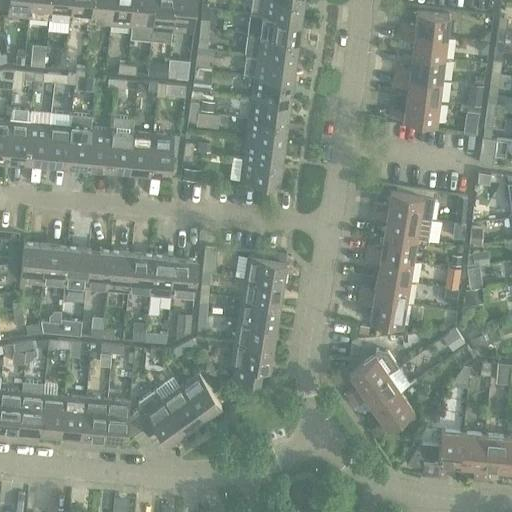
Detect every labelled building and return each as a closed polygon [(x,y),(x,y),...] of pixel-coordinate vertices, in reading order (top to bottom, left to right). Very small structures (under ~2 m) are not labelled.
[(8,0),(7,14),(29,16),(30,0),(8,0)] [(30,0),(29,16),(50,18),(51,0),(30,0)] [(51,0),(50,18),(70,20),(71,0),(51,0)] [(71,0),(70,20),(90,22),(92,5),(92,0),(71,0)] [(92,0),(92,5),(90,22),(111,24),(113,0),(92,0)] [(113,0),(111,24),(132,25),(132,24),(134,0),(113,0)] [(132,28),(131,37),(151,39),(152,28),(152,26),(154,12),(154,0),(134,0),(132,24),(132,25),(132,26),(132,28)] [(152,28),(151,39),(171,41),(172,32),(172,29),(172,28),(175,7),(175,0),(154,0),(154,12),(152,26),(152,28)] [(172,28),(172,29),(194,31),(196,0),(175,0),(175,7),(172,28)] [(252,0),(251,14),(301,21),(304,1),(299,0),(252,0)] [(402,23),(401,30),(447,37),(450,14),(417,10),(415,25),(402,23)] [(251,14),(248,34),(298,41),(301,21),(251,14)] [(498,29),(506,31),(508,18),(499,17),(498,29)] [(200,27),(199,35),(208,36),(209,28),(209,26),(200,25),(200,27)] [(498,29),(496,41),(505,42),(506,31),(498,29)] [(401,30),(400,38),(413,40),(412,54),(445,58),(447,37),(401,30)] [(480,33),(479,40),(490,41),(491,31),(484,30),(480,33)] [(245,54),(246,55),(296,61),(298,41),(248,34),(245,54)] [(199,35),(198,46),(208,48),(209,36),(208,36),(199,35)] [(477,39),(476,47),(481,53),(488,54),(489,42),(490,41),(479,40),(477,39)] [(198,48),(195,68),(204,69),(212,70),(215,51),(215,49),(209,48),(208,48),(198,46),(198,47),(198,48)] [(32,54),(31,65),(44,66),(45,54),(32,54)] [(396,66),(395,74),(399,74),(442,79),(445,58),(412,54),(410,68),(396,66)] [(16,55),(16,63),(16,64),(24,64),(25,55),(16,55)] [(244,74),(254,75),(254,77),(293,82),(296,61),(246,55),(244,74)] [(55,58),(54,67),(65,68),(66,59),(55,58)] [(493,63),(492,72),(500,73),(502,61),(493,59),(493,63)] [(119,63),(118,73),(121,73),(127,73),(128,65),(128,64),(119,63)] [(158,70),(158,76),(167,77),(168,67),(169,64),(164,63),(158,70)] [(128,65),(127,73),(135,74),(136,66),(128,65)] [(77,66),(76,75),(84,76),(85,76),(85,67),(77,66)] [(168,67),(167,77),(176,78),(177,69),(177,68),(168,67)] [(23,79),(33,80),(34,71),(23,70),(23,79)] [(194,78),(203,79),(204,71),(195,70),(194,78)] [(34,71),(33,80),(42,81),(43,72),(34,71)] [(491,72),(490,85),(499,86),(500,73),(492,72),(491,72)] [(67,83),(75,84),(76,75),(67,74),(67,83)] [(395,74),(394,85),(408,86),(406,97),(429,99),(440,101),(442,79),(399,74),(395,74)] [(76,75),(75,84),(84,85),(84,76),(76,75)] [(476,75),(475,83),(483,84),(485,77),(476,75)] [(254,77),(251,98),(290,102),(293,82),(254,77)] [(108,87),(116,88),(116,79),(108,78),(108,87)] [(116,79),(116,88),(126,89),(127,80),(116,79)] [(157,91),(158,82),(149,81),(148,90),(157,91)] [(165,95),(185,97),(186,85),(166,83),(165,95)] [(467,96),(466,103),(480,105),(483,86),(475,85),(473,97),(467,96)] [(391,110),(390,117),(399,119),(402,119),(402,123),(432,127),(433,123),(437,123),(440,101),(429,99),(406,97),(405,111),(399,111),(391,110)] [(251,98),(248,118),(287,123),(290,102),(251,98)] [(202,100),(201,110),(213,111),(214,102),(202,100)] [(190,101),(189,110),(198,111),(199,103),(191,101),(190,101)] [(487,102),(485,115),(494,116),(496,103),(487,102)] [(468,104),(466,114),(479,116),(480,106),(468,104)] [(9,120),(6,159),(26,161),(30,122),(31,109),(10,107),(9,120)] [(189,110),(188,117),(197,119),(198,111),(189,110)] [(50,123),(46,163),(66,165),(70,125),(71,113),(51,111),(50,123)] [(111,129),(108,169),(128,170),(132,131),(133,117),(114,115),(113,129),(111,129)] [(485,115),(484,127),(492,129),(494,116),(485,115)] [(0,118),(0,158),(6,159),(9,120),(0,118)] [(248,118),(246,138),(284,143),(287,123),(248,118)] [(30,122),(26,161),(46,163),(50,123),(30,122)] [(70,125),(66,165),(87,167),(90,127),(70,125)] [(90,127),(87,167),(108,169),(111,129),(90,127)] [(132,131),(128,170),(148,172),(152,133),(132,131)] [(152,133),(148,172),(171,174),(174,135),(152,133)] [(480,155),(479,162),(492,164),(493,155),(496,139),(496,138),(491,137),(482,136),(482,137),(480,150),(480,153),(480,155)] [(246,138),(243,158),(282,163),(284,143),(246,138)] [(185,142),(184,150),(193,151),(194,143),(194,142),(185,140),(185,142)] [(198,141),(197,150),(210,152),(211,142),(198,141)] [(184,150),(183,159),(192,160),(193,151),(184,150)] [(282,163),(243,158),(233,157),(230,178),(240,179),(240,180),(279,185),(282,163)] [(184,167),(183,179),(200,181),(201,170),(184,167)] [(375,203),(374,210),(399,214),(431,219),(435,198),(424,196),(391,190),(389,205),(375,203)] [(473,205),(471,221),(489,219),(489,218),(489,217),(489,214),(489,210),(489,207),(488,207),(473,205)] [(456,208),(455,221),(465,222),(467,209),(466,209),(458,208),(456,208)] [(386,220),(384,233),(417,239),(428,241),(431,219),(399,214),(374,210),(372,218),(386,220)] [(453,221),(452,237),(454,237),(455,237),(463,238),(465,238),(466,223),(465,223),(465,222),(455,221),(453,221)] [(470,225),(469,242),(482,243),(483,226),(470,225)] [(368,245),(367,253),(399,258),(413,260),(417,239),(384,233),(382,247),(368,245)] [(23,242),(19,279),(43,282),(46,244),(47,242),(23,240),(23,242)] [(46,244),(43,282),(65,284),(68,246),(68,244),(47,242),(46,244)] [(10,244),(8,257),(17,257),(18,245),(10,244)] [(68,246),(65,284),(85,286),(86,286),(90,248),(90,246),(68,244),(68,246)] [(90,248),(86,286),(107,288),(111,250),(111,248),(90,246),(90,248)] [(202,271),(211,272),(215,273),(218,248),(205,247),(202,271)] [(111,250),(107,288),(129,290),(132,253),(133,251),(111,248),(111,250)] [(488,250),(472,252),(474,266),(490,264),(488,250)] [(132,253),(129,290),(151,292),(152,281),(154,255),(154,253),(133,251),(132,253)] [(152,281),(151,292),(172,294),(176,257),(176,255),(154,253),(154,255),(152,281)] [(379,263),(377,276),(410,281),(413,260),(399,258),(367,253),(366,261),(379,263)] [(176,257),(172,294),(194,296),(198,259),(198,257),(176,255),(176,257)] [(452,255),(452,264),(461,265),(462,256),(452,255)] [(248,256),(245,278),(283,283),(286,262),(248,256)] [(8,257),(7,268),(16,269),(17,257),(8,257)] [(6,280),(15,280),(16,269),(7,268),(6,280)] [(202,271),(201,283),(210,284),(211,272),(202,271)] [(361,287),(360,295),(399,302),(406,303),(410,281),(377,276),(375,290),(361,287)] [(245,278),(241,299),(280,305),(283,283),(245,278)] [(446,279),(445,286),(446,287),(457,289),(458,281),(446,279)] [(481,279),(469,280),(470,288),(482,286),(481,279)] [(446,287),(444,300),(456,302),(458,289),(457,289),(446,287)] [(481,288),(466,290),(468,305),(483,303),(481,288)] [(403,325),(406,303),(399,302),(360,295),(359,303),(372,305),(370,320),(403,325)] [(241,299),(238,320),(276,326),(280,305),(241,299)] [(12,303),(14,314),(22,313),(20,301),(12,303)] [(199,303),(198,314),(207,315),(208,304),(199,303)] [(178,312),(175,340),(191,332),(193,313),(178,312)] [(25,325),(22,313),(14,314),(16,327),(25,325)] [(198,314),(197,327),(206,327),(207,315),(198,314)] [(61,322),(60,332),(80,334),(82,320),(61,318),(61,322)] [(238,320),(235,342),(273,347),(276,326),(238,320)] [(41,321),(41,322),(41,323),(43,331),(60,332),(61,322),(49,321),(44,321),(41,321)] [(472,321),(463,328),(470,338),(480,332),(472,321)] [(413,322),(411,330),(422,332),(424,323),(413,322)] [(26,326),(27,335),(43,332),(41,323),(26,326)] [(360,324),(359,334),(369,335),(370,326),(360,324)] [(91,336),(103,337),(104,328),(102,328),(102,326),(92,325),(91,336)] [(456,327),(443,336),(453,351),(465,342),(463,340),(457,330),(456,327)] [(104,328),(103,337),(114,338),(115,330),(104,328)] [(133,331),(132,339),(145,340),(146,333),(144,332),(133,331)] [(146,333),(145,340),(155,341),(156,332),(146,331),(146,333)] [(156,332),(155,341),(166,342),(167,335),(167,333),(156,332)] [(483,333),(470,338),(481,355),(492,356),(483,334),(483,333)] [(35,338),(24,340),(25,347),(36,346),(36,345),(35,338)] [(58,338),(58,347),(69,348),(70,340),(70,339),(58,338)] [(24,340),(12,342),(13,351),(24,349),(25,349),(25,347),(24,340)] [(69,349),(68,355),(80,356),(82,341),(70,340),(69,348),(69,349)] [(101,343),(100,351),(112,352),(113,344),(113,343),(101,342),(101,343)] [(182,342),(172,348),(176,355),(186,349),(182,342)] [(235,342),(231,364),(233,364),(231,378),(259,382),(261,369),(269,370),(273,347),(235,342)] [(113,344),(112,352),(123,353),(124,345),(124,344),(113,343),(113,344)] [(150,346),(150,355),(162,355),(162,346),(150,346)] [(25,353),(25,362),(28,362),(37,354),(37,351),(26,349),(25,349),(25,352),(25,353)] [(357,385),(346,393),(350,400),(362,392),(387,375),(389,374),(396,369),(398,367),(399,367),(388,350),(377,349),(376,355),(356,369),(349,373),(357,385)] [(13,352),(12,363),(24,364),(25,362),(25,353),(25,352),(14,351),(13,351),(13,352)] [(482,362),(480,373),(490,374),(491,363),(491,361),(482,360),(482,362)] [(498,364),(496,382),(509,383),(510,365),(511,363),(498,362),(498,364)] [(219,365),(214,372),(225,379),(230,373),(219,365)] [(460,370),(451,385),(466,387),(468,369),(468,366),(464,365),(461,369),(460,370)] [(362,392),(350,400),(354,405),(355,407),(367,398),(375,410),(399,393),(401,392),(401,391),(400,390),(410,383),(399,366),(399,367),(398,367),(396,369),(389,374),(387,375),(362,392)] [(181,386),(204,417),(221,405),(198,373),(180,385),(181,386)] [(163,398),(186,430),(204,417),(181,386),(180,385),(163,398)] [(0,389),(0,394),(0,426),(19,428),(22,391),(0,389)] [(167,444),(186,430),(163,398),(162,398),(156,389),(137,402),(141,407),(131,414),(148,436),(157,430),(167,444)] [(22,391),(19,428),(40,430),(44,393),(22,391)] [(381,420),(370,428),(370,429),(375,435),(386,427),(413,409),(401,392),(399,393),(375,410),(381,420)] [(44,393),(40,430),(61,432),(65,395),(56,394),(44,393)] [(65,395),(61,432),(83,434),(86,397),(65,395)] [(86,397),(83,434),(105,436),(108,399),(86,397)] [(108,399),(105,436),(127,438),(142,427),(131,414),(129,416),(130,401),(108,399)] [(420,442),(407,464),(423,466),(422,474),(445,476),(446,463),(446,462),(461,463),(464,432),(441,430),(440,445),(421,444),(421,443),(420,442)] [(464,432),(461,463),(474,465),(473,479),(481,480),(482,465),(483,463),(485,434),(464,432)] [(482,465),(481,480),(488,480),(489,466),(504,467),(504,464),(507,437),(485,434),(483,463),(482,465)]
